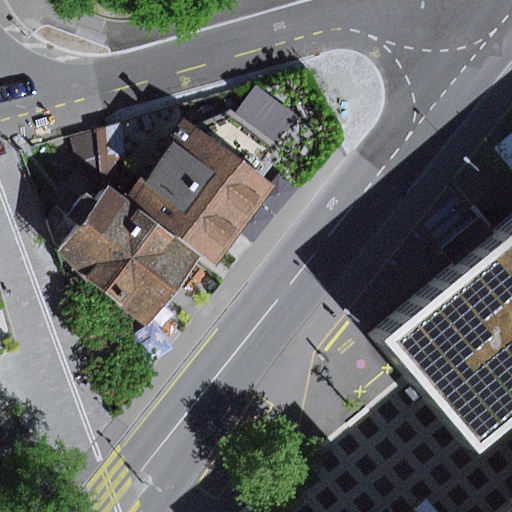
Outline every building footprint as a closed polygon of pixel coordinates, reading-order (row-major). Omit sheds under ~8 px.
[(230,113),(191,126),(262,180),(283,151),(230,113)] [(203,257),(216,267),(275,190),(262,180),(191,126),(186,122),(127,199),(203,257)] [(125,123),(95,132),(99,158),(101,174),(119,177),(117,161),(126,159),(125,123)] [(511,125),(495,140),(511,160),(511,125)] [(99,158),(95,132),(70,138),(76,163),(99,158)] [(151,325),(203,257),(127,199),(111,187),(59,255),(151,325)] [(511,217),(474,250),(373,335),(466,446),(511,407),(511,217)] [(0,366),(17,361),(0,303),(0,366)] [(511,511),(511,492),(488,511),(511,511)]
